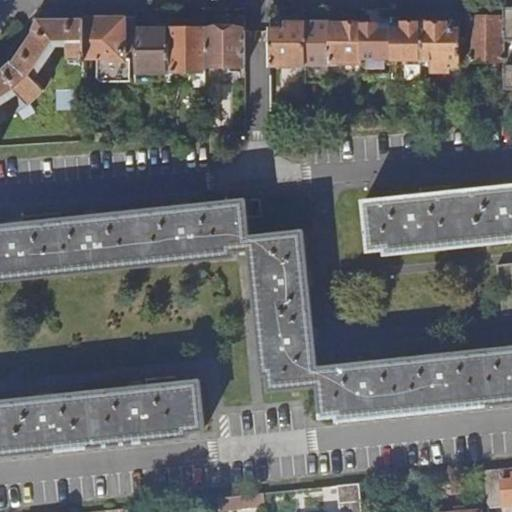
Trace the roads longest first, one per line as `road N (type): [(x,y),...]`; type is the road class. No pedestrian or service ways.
road 1 (residential): [(0,472),(511,419)]
road 2 (residential): [(511,326),(341,340),(324,174)]
road 3 (residential): [(258,176),(0,194)]
road 4 (residential): [(511,161),(324,174)]
road 5 (residential): [(258,176),(255,0)]
